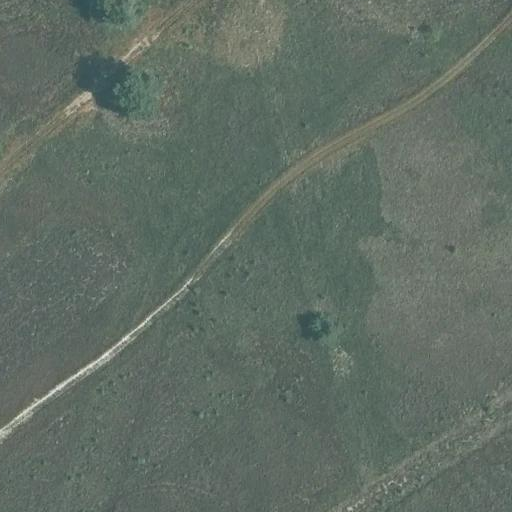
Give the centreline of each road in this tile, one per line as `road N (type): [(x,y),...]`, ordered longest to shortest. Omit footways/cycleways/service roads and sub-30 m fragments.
road 1 (unknown): [(511,17),(408,109),(293,170),(177,298),(0,437)]
road 2 (track): [(195,0),(0,170)]
